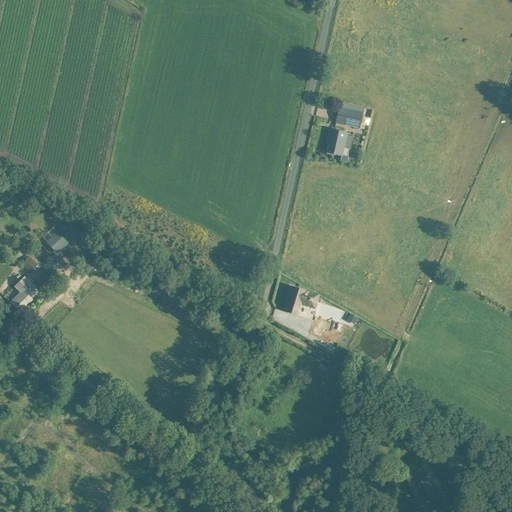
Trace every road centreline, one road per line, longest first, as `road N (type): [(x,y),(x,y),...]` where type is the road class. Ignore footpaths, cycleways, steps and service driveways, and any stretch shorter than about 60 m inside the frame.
road 1 (unclassified): [(190,454),(276,310),(338,0)]
road 2 (unclassified): [(0,329),(35,332),(190,454)]
